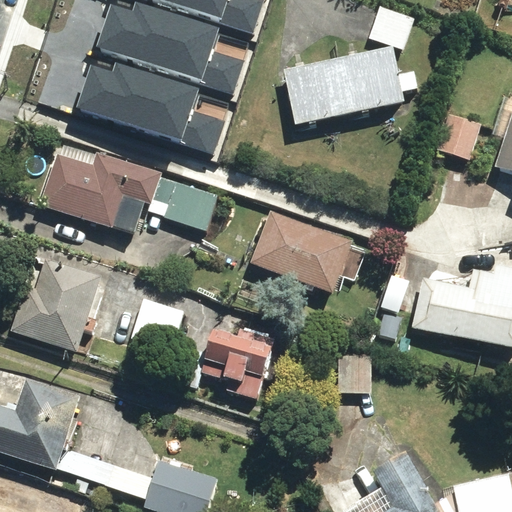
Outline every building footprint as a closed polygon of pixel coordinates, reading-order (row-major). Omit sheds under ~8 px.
[(128,116),(171,132),(183,101),(125,80),(130,66),(154,75),(163,48),(182,55),(194,22),(171,13),(175,0),(100,0),(76,67),(83,69),(69,106),(124,126),(128,116)] [(374,42),(402,50),(412,53),(421,18),(383,8),(374,42)] [(402,50),(291,74),(303,129),(416,105),(414,96),(425,94),(420,70),(407,73),(402,50)] [(488,127),(453,114),(439,151),(475,164),(488,127)] [(511,135),(500,170),(511,174),(511,135)] [(214,232),(225,198),(169,181),(171,175),(72,144),(51,210),(143,238),(151,213),(214,232)] [(361,286),(373,254),(361,250),(364,243),(276,213),(257,269),(340,297),(345,281),(361,286)] [(85,355),(107,281),(47,263),(38,292),(30,290),(16,334),(85,355)] [(511,350),(511,269),(500,268),(499,276),(477,272),(474,287),(427,279),(418,336),(511,350)] [(191,313),(149,301),(137,341),(178,354),(191,313)] [(408,320),(387,313),(377,339),(399,346),(408,320)] [(244,338),(223,332),(214,365),(237,372),(234,382),(256,389),(259,380),(277,385),(287,351),(271,346),(274,336),(247,328),(244,338)] [(377,356),(342,355),(342,398),(377,398),(377,356)] [(0,406),(0,452),(67,476),(68,473),(75,452),(93,403),(38,384),(26,416),(0,406)] [(75,452),(68,473),(151,503),(149,509),(157,511),(214,511),(225,481),(166,460),(161,475),(125,462),(122,469),(75,452)] [(375,511),(449,511),(421,457),(381,477),(394,503),(375,511)] [(85,511),(91,497),(0,466),(0,511),(85,511)] [(511,511),(511,479),(460,487),(463,511),(511,511)]
